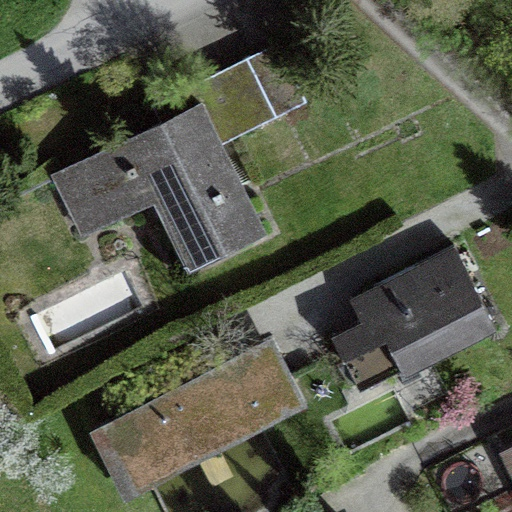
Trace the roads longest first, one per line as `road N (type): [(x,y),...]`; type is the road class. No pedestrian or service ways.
road 1 (residential): [(511,147),(369,0)]
road 2 (residential): [(0,79),(85,36),(134,0)]
